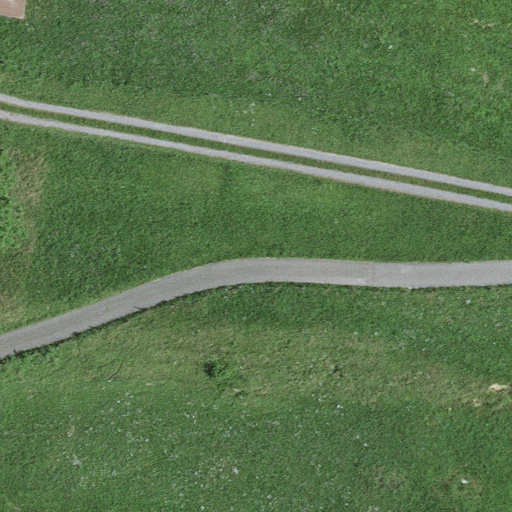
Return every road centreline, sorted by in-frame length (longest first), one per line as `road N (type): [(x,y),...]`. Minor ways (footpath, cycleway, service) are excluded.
road 1 (track): [(0,347),(233,271),(511,273)]
road 2 (track): [(511,201),(0,106)]
